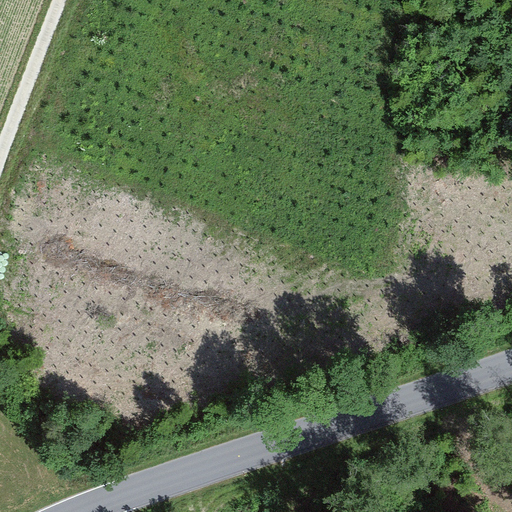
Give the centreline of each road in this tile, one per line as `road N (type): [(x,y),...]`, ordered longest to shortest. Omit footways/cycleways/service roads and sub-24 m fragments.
road 1 (tertiary): [(511,365),(76,511)]
road 2 (track): [(0,161),(61,0)]
